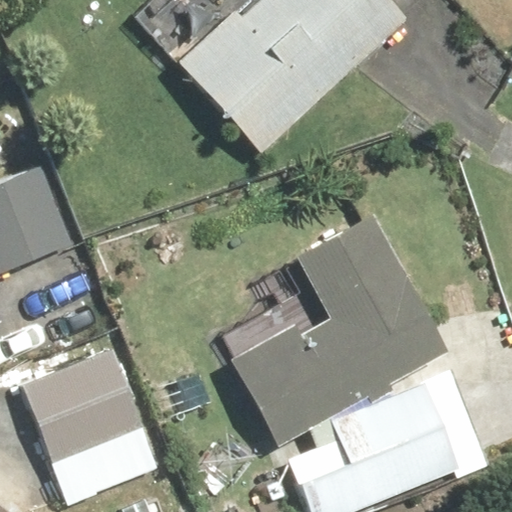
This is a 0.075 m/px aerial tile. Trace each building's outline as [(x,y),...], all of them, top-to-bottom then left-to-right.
[(226,9),(168,64),(251,151),(397,16),(381,0),(249,0),(233,16),(226,9)] [(29,163),(0,173),(0,267),(59,245),(29,163)] [(285,318),(219,355),(268,445),(440,351),(362,210),(283,253),(317,315),(291,329),(285,318)] [(103,346),(11,383),(60,504),(152,467),(103,346)] [(455,475),(483,464),(446,373),(307,430),(311,441),(276,455),(299,511),(347,511),(453,469),(455,475)]
